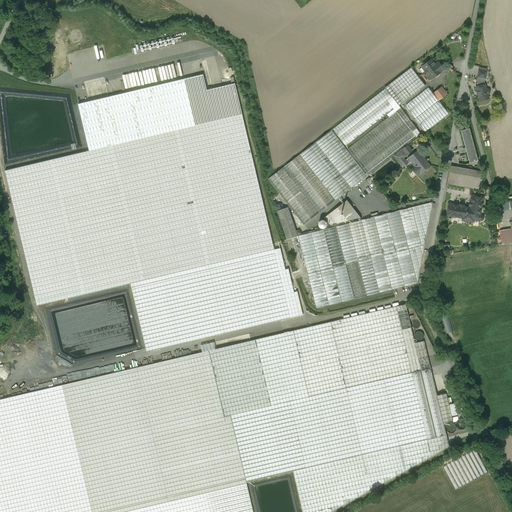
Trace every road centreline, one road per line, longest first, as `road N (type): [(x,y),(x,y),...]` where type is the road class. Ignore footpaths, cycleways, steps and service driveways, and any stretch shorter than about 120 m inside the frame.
road 1 (unclassified): [(511,483),(428,318),(425,295),(478,0)]
road 2 (unknown): [(425,295),(16,380)]
